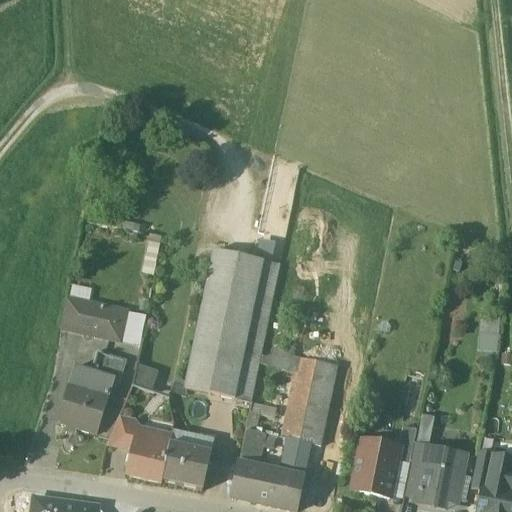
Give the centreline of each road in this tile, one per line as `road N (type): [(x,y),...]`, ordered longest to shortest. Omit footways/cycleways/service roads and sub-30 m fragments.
road 1 (residential): [(0,490),(18,477),(35,478),(239,511)]
road 2 (track): [(494,0),(511,177)]
road 3 (track): [(72,88),(236,151)]
